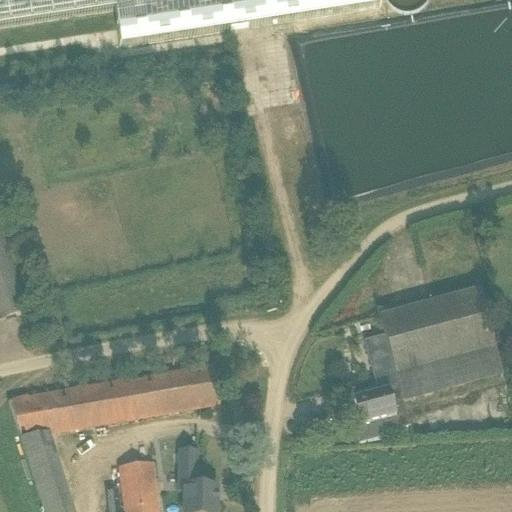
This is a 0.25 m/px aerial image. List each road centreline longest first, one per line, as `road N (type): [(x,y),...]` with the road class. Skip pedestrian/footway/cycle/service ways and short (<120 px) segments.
road 1 (unclassified): [(279,345),(379,234),(417,214),(511,189)]
road 2 (unclassified): [(279,345),(220,329),(0,373)]
road 3 (unclassified): [(271,511),(279,345)]
